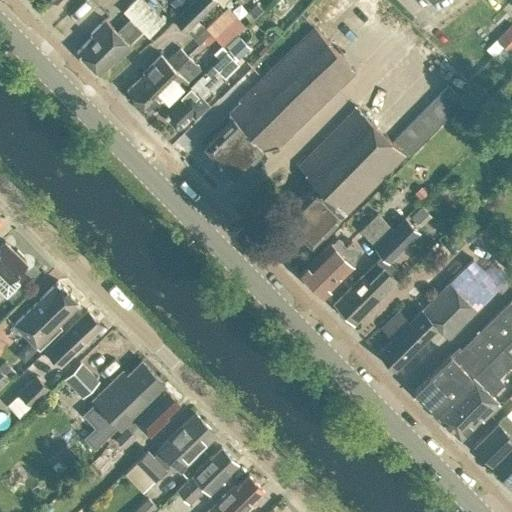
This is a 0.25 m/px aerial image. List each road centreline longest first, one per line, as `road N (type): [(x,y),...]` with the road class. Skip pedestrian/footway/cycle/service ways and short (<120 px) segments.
road 1 (secondary): [(472,511),(0,26)]
road 2 (residential): [(320,511),(0,188)]
